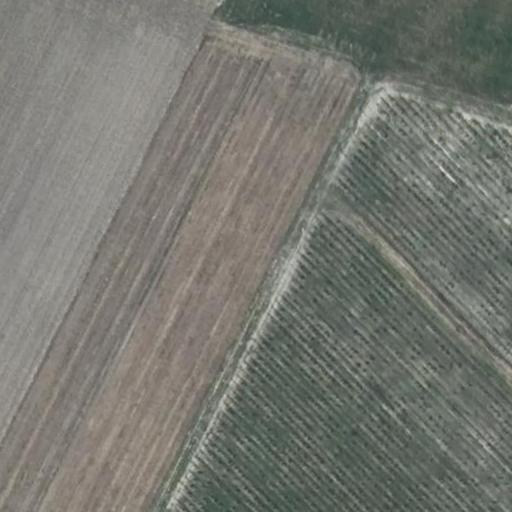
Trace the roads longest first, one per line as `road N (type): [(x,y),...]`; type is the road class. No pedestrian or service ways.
road 1 (track): [(374,70),(154,511)]
road 2 (track): [(176,0),(511,119)]
